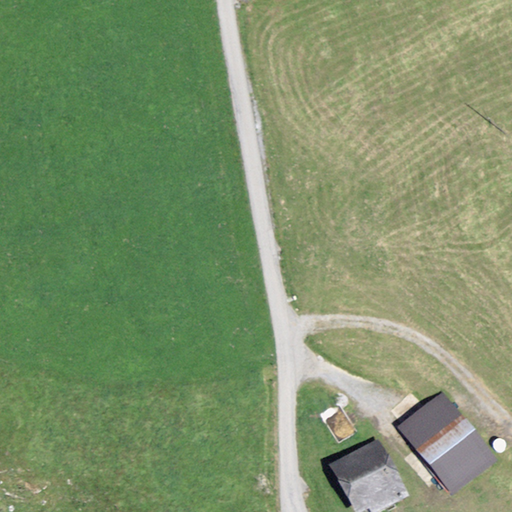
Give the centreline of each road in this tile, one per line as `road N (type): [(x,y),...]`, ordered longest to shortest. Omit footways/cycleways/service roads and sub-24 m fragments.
road 1 (unclassified): [(297,511),(283,475),(278,408),(285,317),(223,0)]
road 2 (track): [(285,317),(368,320),(419,338),(511,418)]
